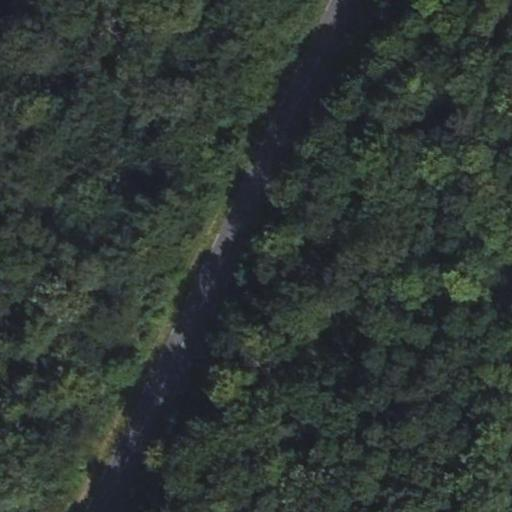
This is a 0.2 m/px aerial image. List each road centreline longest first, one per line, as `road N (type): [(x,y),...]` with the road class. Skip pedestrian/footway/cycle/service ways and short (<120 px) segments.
road 1 (secondary): [(99,511),(343,0)]
road 2 (motorway): [(0,213),(511,137)]
road 3 (motorway): [(455,0),(0,73)]
